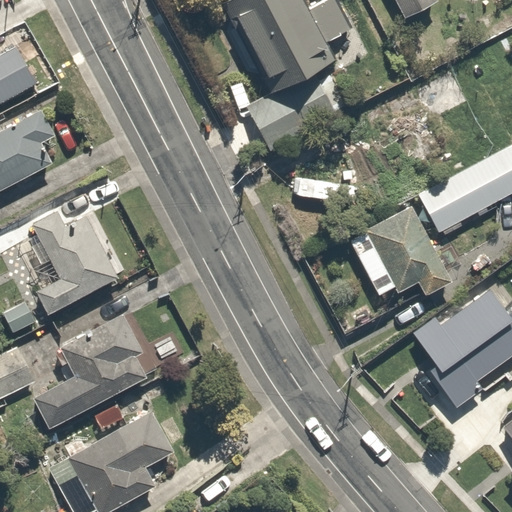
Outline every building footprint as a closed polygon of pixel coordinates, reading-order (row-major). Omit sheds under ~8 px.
[(325,0),(308,9),(303,0),(228,0),(223,3),(268,93),(245,104),(269,149),(337,115),(313,71),(336,59),(327,43),(354,28),(338,0),(325,0)] [(395,0),(405,18),(438,0),(437,0),(395,0)] [(15,47),(0,54),(0,102),(35,84),(15,47)] [(469,102),(451,68),(413,89),(431,122),(469,102)] [(51,135),(36,108),(0,127),(0,186),(48,160),(38,142),(51,135)] [(389,115),(323,152),(338,180),(373,161),(392,195),(424,177),(389,115)] [(511,145),(419,195),(439,232),(443,230),(445,234),(462,225),(460,221),(511,193),(511,145)] [(437,253),(411,205),(365,230),(366,232),(350,241),(379,295),(395,287),(398,293),(419,282),(426,295),(453,281),(447,271),(461,264),(451,246),(437,253)] [(117,277),(85,216),(63,227),(55,211),(31,223),(57,275),(31,288),(44,314),(117,277)] [(436,364),(428,369),(455,407),(483,388),(477,381),(511,355),(511,310),(508,314),(490,289),(440,325),(434,317),(413,332),(436,364)] [(26,298),(0,311),(0,313),(12,336),(39,322),(26,298)] [(140,353),(119,312),(56,345),(71,374),(28,396),(45,428),(143,377),(132,357),(140,353)] [(0,393),(32,375),(17,348),(0,357),(0,393)] [(171,451),(147,409),(64,456),(96,511),(103,511),(152,484),(143,467),(171,451)] [(511,420),(503,427),(511,437),(511,470),(510,473),(511,475),(511,420)]
